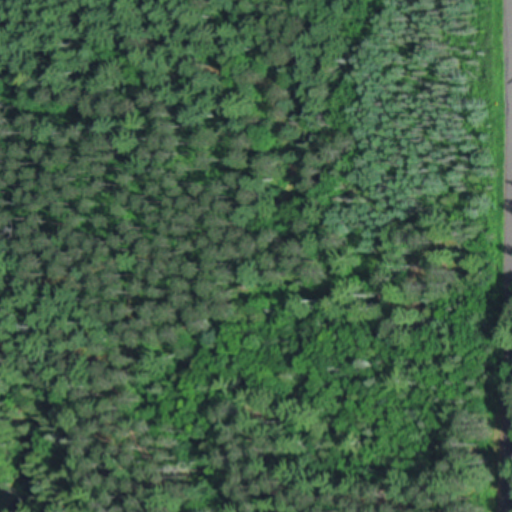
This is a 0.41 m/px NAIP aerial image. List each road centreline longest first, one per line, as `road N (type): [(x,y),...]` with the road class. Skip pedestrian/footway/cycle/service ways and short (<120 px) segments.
road 1 (track): [(0,76),(16,83),(49,133),(61,238),(261,353),(509,417)]
road 2 (track): [(301,0),(283,63),(209,88),(19,26),(0,29)]
road 3 (residential): [(505,511),(511,261)]
